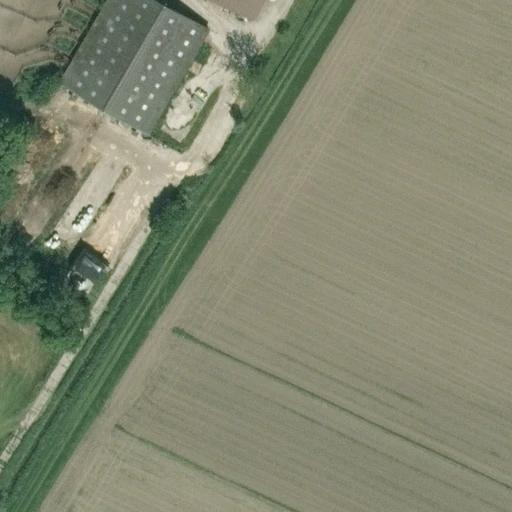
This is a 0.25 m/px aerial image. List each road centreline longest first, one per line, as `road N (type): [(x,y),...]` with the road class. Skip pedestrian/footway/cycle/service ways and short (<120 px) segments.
road 1 (track): [(0,460),(169,190)]
road 2 (track): [(0,109),(63,117),(169,190)]
